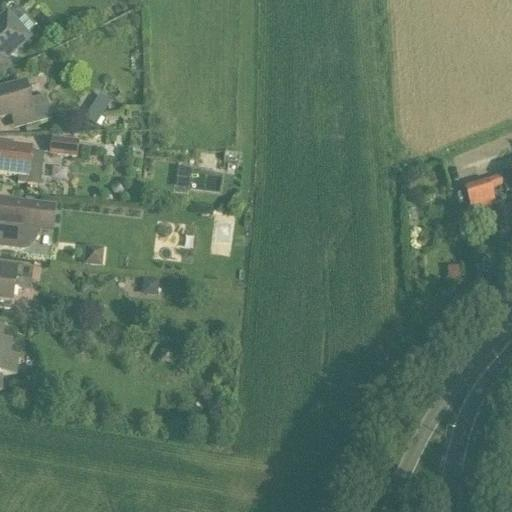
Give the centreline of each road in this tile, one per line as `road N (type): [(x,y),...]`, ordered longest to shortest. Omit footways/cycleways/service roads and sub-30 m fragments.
road 1 (primary): [(511,322),(448,391),(389,511)]
road 2 (primary): [(452,511),(464,426),(511,357)]
